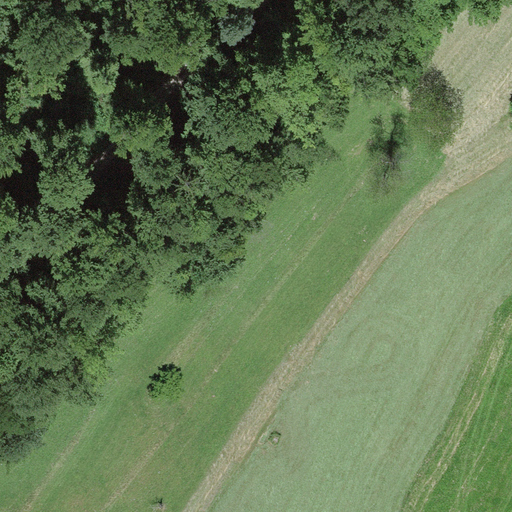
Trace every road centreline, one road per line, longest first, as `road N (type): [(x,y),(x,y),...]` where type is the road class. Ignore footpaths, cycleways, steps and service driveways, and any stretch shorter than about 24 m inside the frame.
road 1 (track): [(0,283),(192,56),(254,0)]
road 2 (track): [(0,140),(108,0)]
